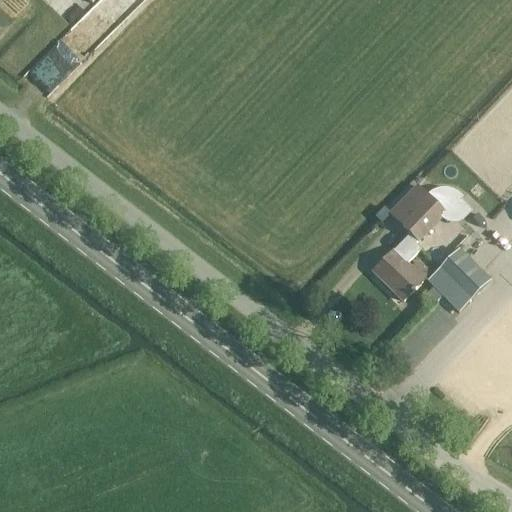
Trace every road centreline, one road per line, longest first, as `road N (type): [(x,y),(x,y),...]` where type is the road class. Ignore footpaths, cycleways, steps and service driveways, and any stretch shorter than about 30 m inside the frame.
road 1 (unclassified): [(511,501),(0,100)]
road 2 (secondary): [(434,511),(0,174)]
